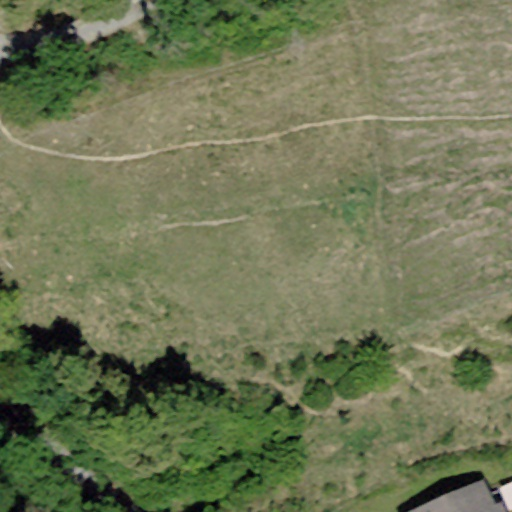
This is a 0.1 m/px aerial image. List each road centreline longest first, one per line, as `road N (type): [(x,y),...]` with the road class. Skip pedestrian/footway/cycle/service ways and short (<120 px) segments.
road 1 (track): [(115,511),(0,407)]
road 2 (residential): [(145,0),(25,46),(0,45)]
